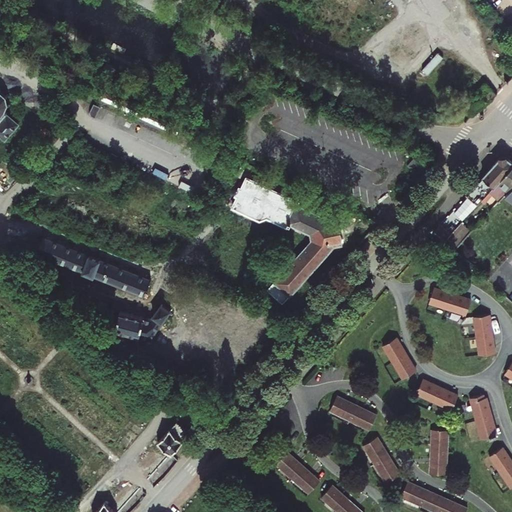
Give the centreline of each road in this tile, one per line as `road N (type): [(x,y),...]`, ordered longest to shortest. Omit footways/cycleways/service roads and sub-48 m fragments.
road 1 (residential): [(305,398),(328,386),(365,390),(385,410),(412,468),(489,511)]
road 2 (residential): [(149,511),(277,369)]
road 3 (residential): [(373,263),(493,123)]
road 4 (residential): [(491,376),(463,382),(428,366),(409,334),(401,290)]
road 5 (residential): [(277,369),(373,263)]
road 6 (residential): [(387,511),(320,452),(304,408)]
road 7 (residential): [(401,290),(435,278),(462,283),(494,305),(511,333)]
